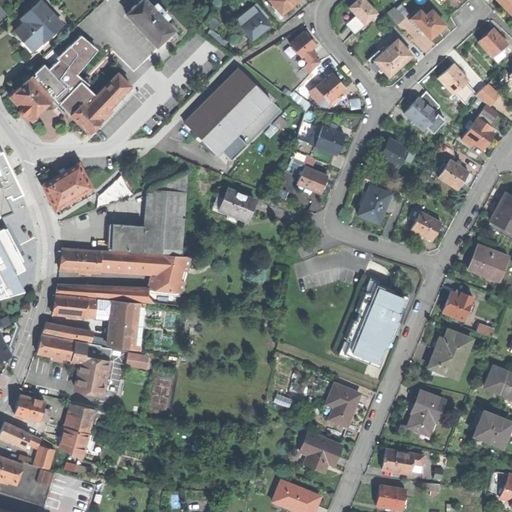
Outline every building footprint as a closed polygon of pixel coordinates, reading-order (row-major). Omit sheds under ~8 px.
[(143,0),(132,10),(127,15),(134,22),(133,23),(134,25),(135,24),(140,30),(139,31),(141,32),(141,31),(147,37),(146,38),(147,39),(148,38),(156,46),(161,41),(162,42),(174,31),(165,22),(169,18),(157,5),(153,9),(144,0),(143,0)] [(141,0),(131,9),(132,10),(143,0),(141,0)] [(270,0),(283,15),(292,7),(300,0),(270,0)] [(358,0),(355,3),(349,8),(356,17),(364,25),(377,14),(364,0),(358,0)] [(511,0),(496,0),(503,6),(511,15),(511,0)] [(27,45),(34,52),(64,25),(41,1),(23,18),(26,22),(16,31),(23,39),(23,40),(27,45)] [(237,22),(241,27),(259,13),(264,19),(268,16),(258,4),(244,16),(237,22)] [(0,24),(9,17),(0,6),(0,24)] [(388,14),(398,25),(405,19),(395,8),(388,14)] [(417,26),(417,25),(426,18),(420,12),(411,20),(417,26)] [(417,25),(430,39),(438,32),(445,26),(432,12),(426,18),(417,25)] [(235,19),(237,22),(244,16),(242,13),(235,19)] [(241,27),(253,41),(262,32),(270,26),(264,19),(259,13),(241,27)] [(365,26),(364,25),(356,17),(346,25),(355,35),(365,26)] [(478,43),(492,59),(507,45),(493,29),(485,36),(478,43)] [(290,44),(302,58),(303,57),(312,49),(316,46),(311,40),(304,32),(290,44)] [(58,60),(49,69),(67,87),(56,97),(54,95),(51,98),(53,100),(57,105),(59,103),(66,110),(71,115),(84,102),(86,105),(94,97),(86,89),(81,84),(72,74),(95,52),(90,47),(91,46),(80,35),(56,58),(58,60)] [(384,71),(389,77),(400,67),(412,56),(398,41),(382,55),(379,51),(369,60),(381,73),(384,71)] [(317,55),(312,49),(303,57),(308,64),(303,68),(309,75),(320,64),(314,57),(317,55)] [(44,64),(30,77),(32,79),(36,75),(54,95),(56,97),(67,87),(49,69),(44,64)] [(445,73),(438,80),(452,96),(463,86),(468,82),(454,66),(445,73)] [(201,139),(217,154),(225,146),(270,101),(271,101),(239,69),(186,123),(201,139)] [(118,74),(94,97),(86,105),(84,102),(71,115),(70,115),(89,135),(112,112),(113,112),(109,108),(113,105),(131,87),(118,74)] [(326,99),(329,103),(346,90),(340,83),(333,74),(317,87),(326,99)] [(36,75),(32,79),(51,98),(54,95),(36,75)] [(26,114),(32,120),(53,100),(51,98),(32,79),(30,77),(10,96),(17,104),(20,108),(19,109),(19,111),(19,112),(20,114),(21,115),(23,115),(25,115),(26,114)] [(471,85),(468,82),(463,86),(466,90),(471,85)] [(475,97),(490,108),(499,95),(486,86),(475,97)] [(319,104),(326,99),(317,87),(310,93),(319,104)] [(411,108),(405,115),(423,131),(426,128),(431,123),(437,115),(419,99),(411,108)] [(280,111),(270,101),(225,146),(235,157),(280,111)] [(62,113),(66,110),(59,103),(57,105),(56,106),(62,113)] [(473,145),(482,151),(488,142),(494,134),(486,129),(488,126),(477,118),(473,124),(468,131),(464,138),(473,145)] [(303,120),(297,139),(315,146),(318,138),(314,136),(317,127),(315,126),(316,123),(303,120)] [(464,128),(468,131),(473,124),(469,121),(464,128)] [(435,126),(431,123),(426,128),(430,132),(435,126)] [(335,154),(336,155),(340,146),(344,135),(323,127),(318,138),(315,146),(335,154)] [(471,148),(473,145),(464,138),(462,141),(471,148)] [(305,156),(310,158),(315,146),(297,139),(293,151),(305,156)] [(384,149),(380,157),(399,167),(400,165),(403,159),(408,150),(389,140),(384,149)] [(330,166),(335,154),(315,146),(310,158),(330,166)] [(414,153),(408,150),(403,159),(409,162),(414,153)] [(302,163),(305,156),(293,151),(291,159),(302,163)] [(406,168),(409,162),(403,159),(400,165),(406,168)] [(438,179),(457,191),(462,182),(468,173),(449,161),(446,166),(441,174),(438,179)] [(49,198),(55,210),(91,189),(79,164),(43,185),(49,198)] [(438,173),(441,174),(446,166),(444,164),(438,173)] [(297,185),(320,194),(323,186),(327,176),(305,167),(297,185)] [(148,189),(145,226),(144,252),(180,255),(187,171),(148,189)] [(357,204),(362,206),(370,185),(375,187),(376,185),(366,181),(361,194),(357,204)] [(0,190),(0,214),(0,215),(27,204),(22,193),(17,183),(0,190)] [(358,214),(379,223),(391,194),(375,187),(370,185),(362,206),(358,214)] [(237,217),(246,222),(251,211),(255,201),(228,189),(223,199),(219,210),(237,217)] [(490,222),(511,233),(511,196),(506,193),(496,211),(490,222)] [(235,222),(237,217),(219,210),(223,199),(217,197),(211,212),(235,222)] [(411,231),(432,242),(436,233),(442,224),(421,213),(419,216),(416,222),(411,231)] [(511,233),(490,222),(487,227),(511,240),(511,233)] [(112,250),(144,252),(145,226),(113,224),(112,238),(112,250)] [(5,228),(0,231),(0,247),(10,267),(22,260),(14,245),(5,228)] [(473,257),(468,270),(469,270),(469,268),(498,280),(497,282),(498,282),(509,256),(508,256),(507,257),(478,246),(479,244),(478,244),(473,257)] [(0,297),(23,291),(10,267),(0,247),(0,297)] [(61,259),(60,269),(100,272),(101,267),(102,252),(62,249),(61,259)] [(139,254),(102,252),(101,267),(138,269),(139,254)] [(156,255),(139,254),(138,269),(152,270),(156,255)] [(189,257),(156,255),(152,270),(147,289),(147,291),(180,294),(189,257)] [(55,292),(91,296),(91,288),(56,286),(55,292)] [(91,296),(119,299),(119,289),(91,288),(91,296)] [(384,290),(379,288),(352,357),(380,368),(395,329),(407,299),(384,290)] [(144,302),(147,291),(147,289),(119,289),(119,299),(144,302)] [(442,313),(463,321),(473,297),(461,293),(460,296),(451,292),(446,303),(442,313)] [(488,302),(504,308),(507,300),(491,294),(488,302)] [(53,313),(86,316),(88,298),(55,295),(54,304),(53,313)] [(86,316),(94,317),(96,299),(88,298),(86,316)] [(94,317),(110,319),(112,300),(96,299),(94,317)] [(109,330),(109,339),(109,345),(140,351),(149,305),(112,300),(110,319),(109,330)] [(79,329),(46,323),(43,333),(77,339),(79,329)] [(4,330),(1,325),(0,325),(0,333),(5,343),(9,341),(4,330)] [(12,325),(4,330),(9,341),(14,349),(16,332),(12,325)] [(479,326),(477,332),(492,337),(494,331),(479,326)] [(92,331),(79,329),(77,339),(91,341),(91,337),(92,331)] [(430,375),(457,378),(465,356),(471,340),(447,330),(444,340),(440,338),(435,349),(433,354),(428,368),(432,369),(430,375)] [(12,356),(5,343),(0,333),(0,362),(3,361),(12,356)] [(76,341),(41,334),(40,343),(38,354),(73,361),(76,341)] [(109,339),(91,337),(91,341),(109,345),(109,339)] [(14,349),(9,341),(5,343),(12,356),(14,349)] [(102,346),(76,341),(73,361),(80,362),(75,388),(90,391),(90,394),(103,396),(112,349),(101,347),(102,346)] [(140,355),(127,352),(123,367),(137,370),(140,355)] [(468,357),(465,356),(457,378),(459,379),(468,357)] [(511,398),(511,375),(507,373),(508,372),(493,367),(485,387),(511,398)] [(328,421),(346,429),(350,419),(353,411),(351,409),(357,395),(334,386),(325,406),(333,409),(328,421)] [(444,400),(419,391),(415,403),(412,410),(414,411),(408,426),(416,428),(429,433),(435,419),(437,420),(440,411),(444,400)] [(17,405),(15,414),(39,421),(41,412),(44,401),(20,395),(17,405)] [(71,404),(68,414),(91,420),(94,410),(71,404)] [(443,412),(440,411),(437,420),(435,419),(429,433),(416,428),(415,431),(433,438),(443,412)] [(484,440),(502,447),(507,435),(511,423),(483,412),(473,436),(475,437),(476,435),(485,438),(484,440)] [(68,414),(65,428),(88,434),(91,420),(68,414)] [(0,431),(0,437),(25,448),(27,443),(31,434),(4,422),(1,429),(0,431)] [(60,448),(81,458),(88,434),(65,428),(63,433),(62,438),(60,448)] [(341,447),(308,433),(300,452),(308,455),(305,464),(324,472),(327,463),(333,466),(337,458),(341,447)] [(41,438),(31,434),(27,443),(37,447),(41,438)] [(35,465),(49,468),(54,450),(40,446),(35,465)] [(413,454),(386,450),(384,461),(383,470),(410,474),(411,464),(413,454)] [(423,456),(413,454),(411,464),(422,465),(423,456)] [(0,478),(16,484),(23,464),(0,456),(0,478)] [(444,470),(435,468),(433,479),(442,481),(444,470)] [(36,482),(49,486),(53,472),(39,469),(36,482)] [(49,486),(41,511),(87,511),(95,485),(53,472),(49,486)] [(511,474),(508,473),(502,488),(505,489),(501,499),(510,502),(508,507),(511,508),(511,474)] [(281,480),(272,501),(290,509),(291,506),(304,511),(313,511),(316,507),(320,498),(281,480)] [(376,506),(401,510),(404,489),(379,485),(377,496),(376,506)]
